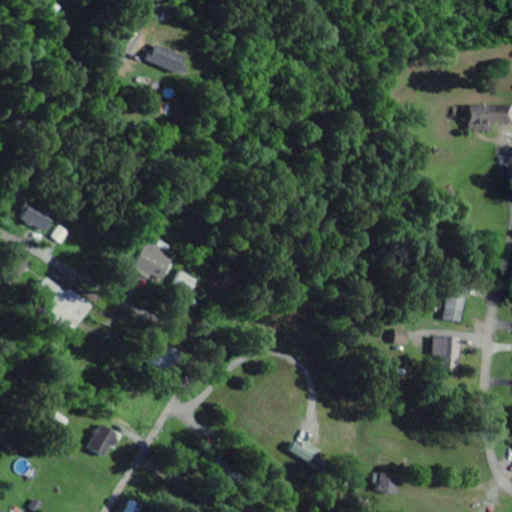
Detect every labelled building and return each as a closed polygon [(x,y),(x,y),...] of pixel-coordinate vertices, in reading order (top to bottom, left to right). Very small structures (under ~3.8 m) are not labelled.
[(175,78),(183,61),(151,46),(143,64),(175,78)] [(511,114),(489,114),(489,108),(464,108),(464,134),(489,134),(489,124),(511,124),(511,114)] [(41,234),(50,216),(23,204),(15,221),(41,234)] [(157,283),(170,256),(142,243),(129,270),(157,283)] [(0,284),(8,290),(27,264),(12,253),(0,268),(0,284)] [(185,297),(193,283),(176,274),(169,289),(185,297)] [(65,337),(85,310),(41,278),(28,296),(49,311),(42,321),(65,337)] [(440,322),(459,324),(462,290),(443,288),(440,322)] [(455,339),(436,338),(434,373),(454,374),(455,339)] [(83,450),(99,460),(116,433),(100,423),(83,450)] [(292,441),(284,453),(315,473),(322,461),(292,441)] [(371,494),(390,497),(393,478),(374,474),(371,494)] [(141,511),(143,510),(127,503),(122,511),(141,511)]
